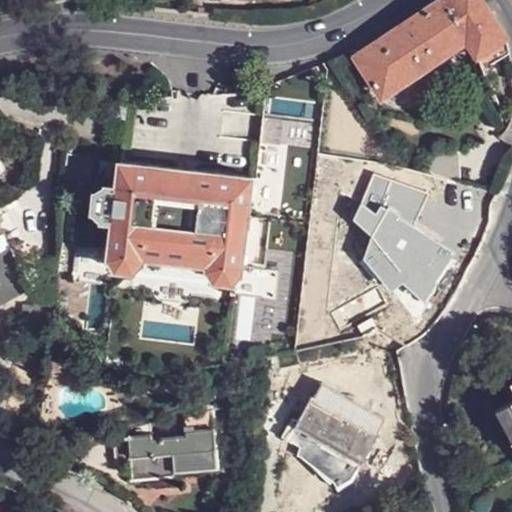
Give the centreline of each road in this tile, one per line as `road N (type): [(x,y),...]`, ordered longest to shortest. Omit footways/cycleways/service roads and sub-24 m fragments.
road 1 (tertiary): [(0,39),(82,30),(268,50),(305,44),(395,0)]
road 2 (residential): [(511,225),(486,286),(438,344),(427,377),(449,511)]
road 3 (residential): [(118,511),(0,454)]
